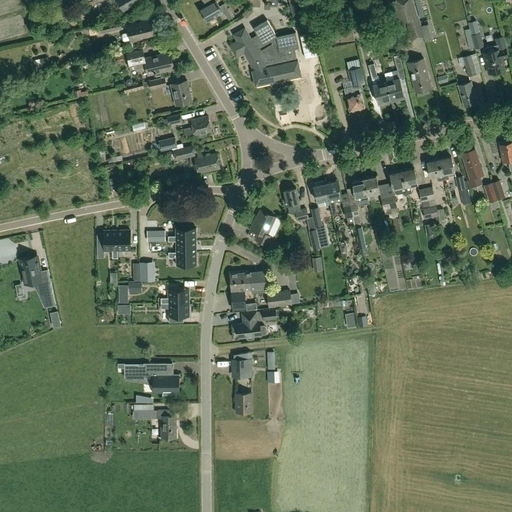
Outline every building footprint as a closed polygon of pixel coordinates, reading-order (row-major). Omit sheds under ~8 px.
[(78,0),(80,7),(91,5),(92,11),(97,10),(95,1),(98,0),(78,0)] [(141,0),(116,0),(124,11),(142,1),(141,0)] [(200,10),(207,21),(222,12),(229,19),(232,18),(224,4),(219,6),(215,0),(202,0),(204,3),(205,2),(207,6),(200,10)] [(303,0),(290,0),(289,0),(294,22),(308,18),(303,0)] [(421,25),(419,17),(417,17),(413,0),(395,0),(396,0),(392,1),(398,24),(406,21),(411,41),(424,38),(421,25)] [(424,17),(419,0),(415,0),(420,18),(424,17)] [(435,0),(423,0),(426,14),(437,12),(435,0)] [(122,28),(120,20),(101,25),(103,33),(122,28)] [(128,25),(131,41),(155,36),(151,20),(128,25)] [(252,71),(256,86),(301,76),(298,60),(295,60),(293,49),(299,47),(296,32),(277,36),(267,20),(254,27),(258,36),(252,40),(245,28),(234,34),(237,40),(230,45),(237,57),(244,53),(254,69),(252,71)] [(468,22),(470,28),(475,48),(484,46),(480,33),(478,33),(475,20),(468,22)] [(429,23),(421,25),(424,38),(425,41),(434,39),(429,23)] [(288,33),(298,30),(297,24),(287,26),(288,33)] [(475,48),(470,28),(464,30),(469,49),(475,48)] [(341,42),(354,40),(353,31),(339,33),(341,42)] [(484,52),(489,73),(504,70),(501,58),(507,56),(506,49),(503,36),(495,38),(497,49),(484,52)] [(410,49),(408,38),(398,40),(400,51),(410,49)] [(148,75),(174,69),(170,52),(145,58),(143,51),(127,54),(131,70),(146,66),(148,75)] [(463,57),(468,76),(481,72),(476,53),(463,57)] [(108,75),(123,71),(119,56),(98,62),(100,70),(106,69),(108,75)] [(367,61),(366,56),(354,59),(356,64),(367,61)] [(48,57),(34,60),(36,71),(45,69),(45,66),(50,65),(48,57)] [(403,68),(400,57),(394,58),(397,70),(403,68)] [(424,58),(408,62),(416,92),(431,88),(424,58)] [(391,100),(387,81),(379,83),(377,75),(374,63),(368,64),(372,76),(378,103),(391,100)] [(353,86),(344,88),(345,92),(347,92),(348,96),(346,96),(350,111),(364,107),(361,93),(359,87),(362,86),(362,84),(365,83),(361,67),(349,70),(353,86)] [(387,81),(391,100),(404,97),(398,70),(392,71),(394,79),(387,81)] [(439,83),(448,81),(446,74),(437,77),(439,83)] [(151,90),(167,86),(165,77),(142,82),(142,83),(124,87),(125,93),(144,88),(144,87),(149,86),(151,90)] [(176,105),(192,101),(187,80),(171,84),(176,105)] [(471,81),(458,85),(464,106),(477,103),(471,81)] [(168,125),(182,121),(180,113),(166,117),(168,125)] [(191,120),(195,136),(200,135),(200,137),(206,136),(206,133),(212,132),(208,116),(191,120)] [(125,129),(128,135),(141,130),(138,124),(125,129)] [(161,151),(177,147),(175,136),(158,140),(161,151)] [(511,141),(499,144),(503,162),(509,161),(510,170),(511,169),(511,141)] [(175,160),(196,156),(193,145),(173,149),(175,160)] [(462,154),(470,179),(467,180),(470,187),(481,184),(478,176),(483,175),(475,149),(462,154)] [(194,158),(198,173),(220,168),(216,152),(194,158)] [(137,167),(144,165),(141,156),(134,157),(137,167)] [(451,156),(439,159),(444,180),(449,179),(448,173),(454,172),(451,156)] [(444,180),(439,159),(427,162),(430,177),(437,176),(438,181),(444,180)] [(398,165),(400,170),(421,165),(420,160),(398,165)] [(359,179),(357,165),(345,166),(347,181),(359,179)] [(414,168),(402,171),(407,194),(412,193),(410,185),(418,184),(414,168)] [(407,194),(402,171),(390,174),(394,192),(397,194),(402,193),(402,194),(405,196),(407,195),(407,194)] [(465,188),(463,175),(455,177),(458,190),(465,188)] [(364,179),(369,200),(374,199),(373,194),(380,192),(376,177),(364,179)] [(107,180),(109,192),(120,190),(118,178),(107,180)] [(369,200),(364,179),(352,182),(356,197),(349,199),(350,205),(355,226),(360,225),(358,215),(359,215),(357,205),(369,203),(369,200)] [(499,179),(492,182),(498,199),(505,197),(499,179)] [(338,181),(325,183),(330,204),(331,212),(337,211),(335,202),(342,201),(338,181)] [(498,199),(492,182),(484,184),(492,209),(499,206),(497,200),(498,199)] [(330,204),(325,183),(314,186),(317,202),(324,200),(325,205),(330,204)] [(432,187),(426,188),(432,217),(438,216),(439,221),(446,220),(443,208),(437,210),(434,199),(432,187)] [(297,220),(306,218),(308,218),(306,209),(301,210),(299,203),(296,188),(284,190),(287,206),(288,205),(289,213),(295,211),(297,220)] [(432,217),(426,188),(419,190),(422,201),(425,218),(432,217)] [(394,195),(388,196),(390,208),(397,207),(394,195)] [(390,208),(388,196),(382,198),(384,210),(390,208)] [(350,205),(344,206),(346,218),(348,226),(354,224),(354,227),(355,226),(350,205)] [(318,241),(319,241),(325,240),(318,206),(311,208),(312,217),(315,230),(318,241)] [(276,217),(260,210),(255,222),(254,221),(250,229),(258,233),(255,239),(267,245),(271,236),(268,235),(276,217)] [(356,230),(359,244),(360,248),(366,247),(362,225),(355,227),(355,230),(356,230)] [(176,235),(168,236),(168,241),(176,241),(176,240),(196,240),(196,227),(176,228),(176,235)] [(117,250),(117,230),(104,230),(104,250),(112,250),(112,258),(118,258),(118,250),(117,250)] [(130,230),(117,230),(117,250),(118,250),(131,250),(130,230)] [(315,230),(309,231),(313,249),(320,248),(319,241),(318,241),(315,230)] [(165,231),(156,231),(156,240),(165,240),(165,231)] [(196,240),(176,240),(176,241),(176,252),(196,252),(196,240)] [(272,252),(262,248),(260,255),(269,259),(272,252)] [(176,257),(176,265),(196,265),(196,252),(176,252),(168,252),(168,257),(176,257)] [(404,276),(402,252),(390,252),(392,277),(404,276)] [(34,257),(31,257),(21,259),(25,283),(34,281),(35,281),(36,285),(35,285),(45,306),(54,304),(50,282),(48,283),(47,279),(49,279),(47,269),(40,270),(37,256),(34,257)] [(265,271),(248,272),(250,287),(250,288),(266,287),(265,271)] [(154,272),(141,272),(141,280),(154,280),(154,272)] [(250,287),(248,272),(230,274),(231,290),(250,288),(250,287)] [(129,291),(141,291),(141,283),(129,283),(129,291)] [(128,303),(128,285),(119,285),(119,303),(128,303)] [(189,289),(168,290),(169,297),(161,298),(161,303),(189,302),(189,289)] [(231,291),(233,309),(246,308),(245,290),(231,291)] [(291,290),(267,292),(268,307),(292,304),(291,290)] [(161,308),(169,308),(169,322),(183,322),(183,316),(189,316),(189,302),(161,303),(161,308)] [(130,305),(118,305),(118,314),(131,314),(130,305)] [(245,321),(245,324),(238,324),(238,327),(237,328),(238,331),(239,332),(240,338),(247,337),(247,339),(248,340),(254,340),(255,339),(255,336),(261,336),(261,335),(265,335),(267,333),(266,328),(264,326),(260,327),(260,322),(258,322),(257,321),(277,319),(276,310),(243,314),(244,321),(245,321)] [(54,328),(61,326),(58,312),(51,313),(54,328)] [(361,327),(367,326),(365,316),(359,317),(361,327)] [(140,320),(140,330),(159,330),(159,319),(140,320)] [(282,349),(275,349),(276,365),(283,365),(282,349)] [(234,359),(234,376),(252,376),(252,359),(234,359)] [(171,392),(178,392),(178,374),(172,374),(172,363),(172,362),(144,363),(144,365),(139,365),(139,364),(125,364),(125,363),(124,363),(124,376),(125,376),(154,376),(154,385),(154,393),(162,392),(162,395),(163,395),(171,395),(171,392)] [(235,393),(236,412),(252,412),(252,393),(235,393)] [(161,437),(176,437),(176,416),(169,416),(169,410),(158,410),(158,418),(161,418),(161,437)]
